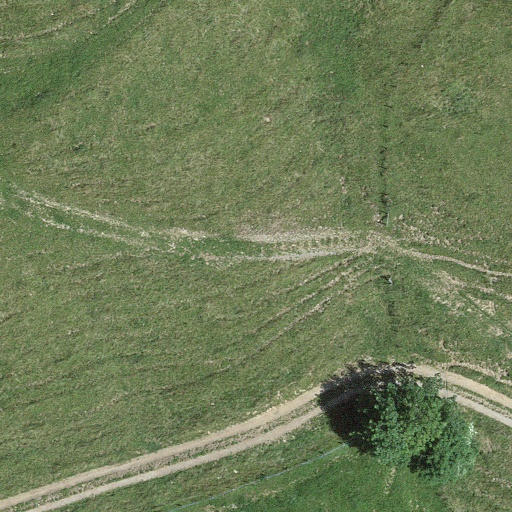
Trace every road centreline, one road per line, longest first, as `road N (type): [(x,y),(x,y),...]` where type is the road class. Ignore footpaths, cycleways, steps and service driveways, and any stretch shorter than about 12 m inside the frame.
road 1 (track): [(511,338),(387,248),(358,238),(221,247),(127,231),(0,178)]
road 2 (track): [(20,511),(408,370),(511,409)]
road 3 (track): [(0,100),(51,74),(147,0)]
